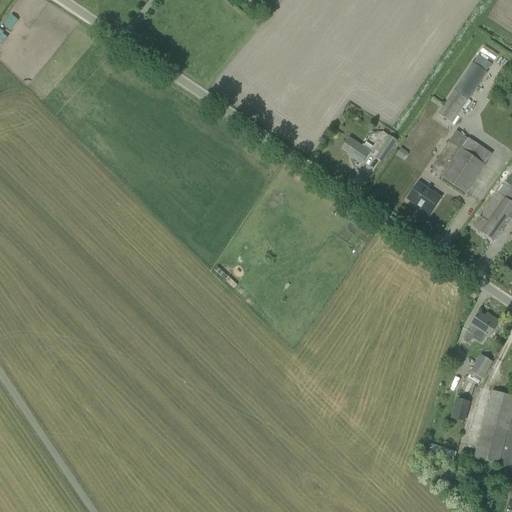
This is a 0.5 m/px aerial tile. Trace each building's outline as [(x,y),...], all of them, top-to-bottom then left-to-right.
[(483,46),(480,51),(494,60),(497,54),(483,46)] [(469,101),(488,73),(486,72),(491,65),(478,56),(474,63),(473,63),(454,90),(455,91),(439,114),(452,123),(468,100),(469,101)] [(456,131),(430,170),(431,171),(465,194),(491,156),(468,140),(468,139),(456,131)] [(390,137),(376,157),(382,162),(396,141),(390,137)] [(350,138),(342,149),(352,156),(351,157),(361,164),(370,152),(350,138)] [(404,159),(408,153),(401,148),(397,154),(404,159)] [(441,198),(418,183),(408,199),(422,209),(421,210),(429,215),(441,198)] [(511,188),(505,183),(485,212),(484,211),(484,212),(481,217),(487,222),(480,232),(493,242),(511,215),(511,188)] [(485,317),(479,313),(472,325),(467,332),(473,335),(481,341),(485,335),(489,338),(500,322),(487,314),(485,317)] [(482,379),(493,362),(481,355),(471,372),(482,379)] [(511,396),(492,391),(474,458),(511,468),(511,396)] [(464,422),(468,408),(454,405),(451,418),(464,422)] [(453,461),(456,451),(430,444),(427,454),(453,461)]
